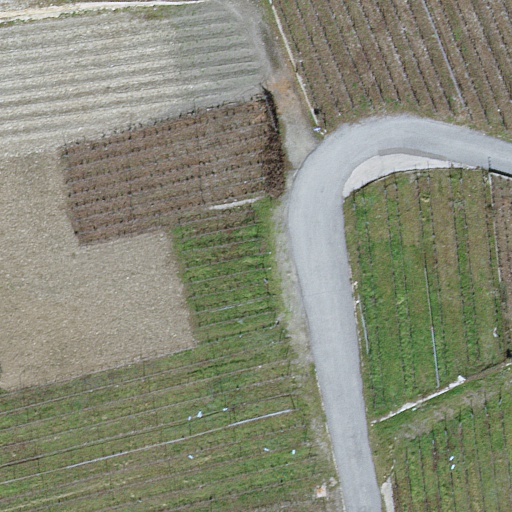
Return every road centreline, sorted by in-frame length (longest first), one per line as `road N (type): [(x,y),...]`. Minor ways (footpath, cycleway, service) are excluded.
road 1 (unclassified): [(511,163),(390,135),(354,142),(330,163),(313,213),(363,511)]
road 2 (track): [(246,0),(260,20),(313,213)]
